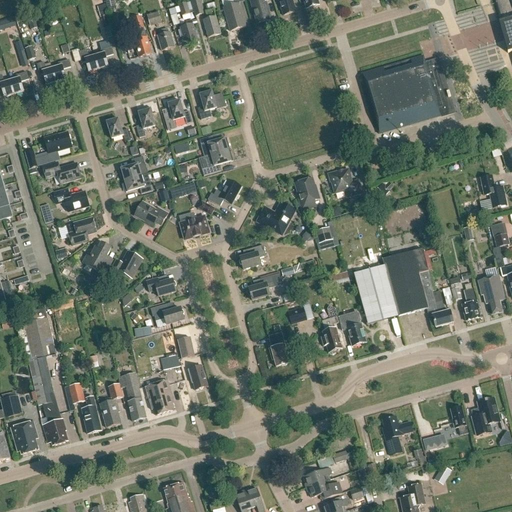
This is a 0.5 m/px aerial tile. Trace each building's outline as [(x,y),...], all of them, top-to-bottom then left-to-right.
[(104,0),(107,10),(116,7),(113,0),(104,0)] [(195,17),(204,15),(199,0),(197,0),(191,2),(195,17)] [(245,2),(243,0),(232,0),(234,7),(224,10),(230,33),(246,28),(239,4),(245,2)] [(273,1),(272,0),(259,0),(260,1),(251,3),(257,25),(271,21),(266,3),(273,1)] [(274,0),(276,0),(277,4),(279,3),(283,17),(296,14),(292,0),(274,0)] [(303,0),(307,10),(319,7),(317,0),(303,0)] [(511,0),(494,0),(499,17),(499,19),(505,18),(506,23),(511,21),(511,0)] [(182,17),(190,15),(187,4),(179,6),(182,17)] [(216,19),(214,11),(206,14),(208,21),(203,22),(208,39),(221,36),(216,18),(216,19)] [(28,16),(30,23),(38,21),(36,14),(28,16)] [(159,14),(147,17),(150,28),(162,25),(159,14)] [(105,29),(110,28),(106,17),(101,18),(105,29)] [(139,59),(152,56),(147,39),(146,39),(143,29),(144,29),(141,18),(133,20),(136,31),(137,31),(140,41),(134,42),(139,59)] [(187,22),(188,27),(180,29),(185,46),(198,42),(192,21),(187,22)] [(511,39),(502,41),(505,54),(509,53),(511,52),(511,21),(506,23),(511,39)] [(169,35),(167,30),(158,33),(160,37),(158,38),(162,53),(175,49),(170,34),(169,35)] [(124,35),(117,37),(122,56),(129,55),(124,35)] [(22,42),(15,44),(22,69),(29,67),(22,42)] [(108,42),(99,45),(101,52),(111,50),(108,42)] [(67,45),(61,47),(64,55),(70,53),(67,45)] [(29,62),(36,60),(33,49),(25,51),(29,62)] [(102,55),(95,58),(99,71),(109,68),(106,58),(113,56),(111,49),(111,50),(101,52),(102,55)] [(89,74),(99,71),(95,58),(89,59),(86,52),(80,54),(83,64),(86,63),(89,74)] [(426,65),(423,57),(410,60),(413,69),(386,76),(384,68),(361,75),(364,84),(367,83),(380,125),(376,126),(379,135),(453,114),(445,85),(438,61),(426,65)] [(60,68),(52,70),(56,83),(66,80),(63,70),(71,68),(69,62),(59,65),(60,68)] [(56,83),(52,70),(46,72),(44,64),(37,66),(40,76),(43,75),(46,86),(56,83)] [(17,80),(10,82),(14,96),(24,93),(21,83),(29,80),(27,74),(17,77),(17,80)] [(14,96),(10,82),(4,84),(2,76),(0,77),(0,88),(1,88),(4,99),(14,96)] [(214,97),(212,91),(201,94),(202,96),(200,96),(203,108),(198,110),(201,121),(212,118),(210,112),(216,110),(216,111),(226,108),(222,95),(214,97)] [(178,103),(178,101),(166,104),(168,111),(170,110),(173,123),(185,119),(187,126),(193,124),(189,112),(183,114),(180,102),(178,103)] [(153,115),(151,109),(140,112),(140,114),(138,114),(142,126),(136,128),(139,139),(145,138),(144,131),(155,128),(152,115),(153,115)] [(117,121),(116,119),(105,122),(107,129),(108,128),(112,141),(123,137),(125,144),(131,142),(128,130),(122,132),(118,120),(117,121)] [(210,127),(201,130),(203,136),(212,134),(210,127)] [(72,149),(67,134),(54,137),(44,140),(49,156),(72,149)] [(211,138),(199,141),(201,147),(202,147),(205,158),(211,156),(211,157),(230,151),(226,140),(213,144),(211,138)] [(497,148),(490,150),(494,163),(501,161),(497,148)] [(208,170),(202,171),(204,177),(209,175),(209,176),(221,172),(219,167),(233,163),(230,151),(211,157),(211,156),(205,158),(208,170)] [(30,170),(38,167),(33,152),(25,154),(30,170)] [(119,171),(122,183),(141,177),(148,175),(143,158),(131,161),(133,167),(119,171)] [(59,170),(57,164),(42,168),(46,180),(58,177),(60,186),(81,180),(76,165),(59,170)] [(187,167),(179,167),(179,175),(187,175),(187,167)] [(349,199),(353,198),(363,195),(359,182),(352,184),(349,171),(337,174),(336,173),(328,176),(330,184),(331,184),(335,196),(347,192),(349,199)] [(0,307),(7,305),(15,303),(9,282),(6,283),(1,285),(0,282),(0,221),(13,218),(10,207),(0,173),(0,307)] [(141,177),(122,183),(126,194),(140,190),(141,196),(153,193),(149,180),(143,182),(141,177)] [(484,197),(490,196),(493,210),(507,206),(503,188),(495,190),(492,177),(481,180),(484,197)] [(203,180),(197,182),(200,191),(203,189),(202,186),(205,186),(203,180)] [(309,181),(307,180),(304,181),(303,183),(296,185),(302,205),(300,206),(302,213),(314,209),(313,203),(320,201),(317,192),(315,193),(311,180),(309,181)] [(241,189),(229,182),(222,194),(216,192),(214,196),(211,195),(208,201),(220,208),(223,202),(231,206),(241,189)] [(379,190),(385,196),(393,188),(388,182),(379,190)] [(186,187),(170,192),(173,201),(188,196),(191,195),(188,186),(186,187)] [(69,197),(67,191),(54,194),(57,206),(66,204),(69,214),(89,208),(85,193),(69,197)] [(159,194),(162,204),(169,201),(166,192),(159,194)] [(366,197),(357,200),(360,208),(369,206),(366,197)] [(156,211),(142,203),(134,217),(145,224),(144,225),(152,229),(155,224),(161,228),(168,215),(157,209),(156,211)] [(211,217),(215,210),(202,203),(198,210),(211,217)] [(295,212),(281,205),(275,215),(265,210),(257,224),(282,237),(295,212)] [(49,216),(44,218),(46,225),(51,223),(52,219),(49,216)] [(209,235),(204,219),(180,226),(185,242),(193,239),(193,240),(201,237),(209,235)] [(89,243),(87,236),(96,233),(92,220),(66,228),(72,247),(89,243)] [(329,230),(315,233),(319,246),(332,242),(334,248),(339,247),(332,223),(328,224),(329,230)] [(470,228),(464,229),(467,242),(473,241),(470,228)] [(315,240),(307,232),(302,237),(308,242),(315,240)] [(505,235),(494,238),(497,249),(500,248),(510,246),(507,235),(505,235)] [(111,250),(101,244),(98,250),(95,248),(90,257),(87,255),(82,264),(98,273),(94,280),(100,284),(113,262),(106,258),(111,250)] [(266,258),(263,247),(251,250),(253,256),(240,260),(241,262),(239,263),(240,266),(242,267),(243,272),(261,267),(259,260),(266,258)] [(497,249),(493,250),(498,270),(501,270),(505,269),(500,248),(497,249)] [(65,250),(56,252),(58,261),(67,258),(65,250)] [(423,250),(391,259),(383,261),(384,267),(354,275),(367,324),(366,325),(367,326),(428,310),(430,317),(429,318),(433,317),(436,329),(453,325),(450,312),(443,313),(442,311),(445,310),(442,302),(436,304),(433,293),(434,292),(423,250)] [(141,262),(128,254),(122,266),(116,263),(109,276),(116,279),(120,273),(131,279),(141,262)] [(511,267),(505,269),(501,270),(503,278),(508,277),(510,286),(510,288),(511,292),(511,293),(511,267)] [(293,268),(281,271),(283,278),(295,275),(293,268)] [(347,273),(329,278),(331,288),(350,283),(347,273)] [(280,275),(272,278),(260,281),(262,287),(249,291),(249,292),(248,294),(249,297),(251,298),(252,302),(269,298),(268,291),(283,286),(280,275)] [(506,301),(500,276),(478,282),(482,297),(484,296),(486,305),(490,305),(490,307),(492,315),(502,313),(500,302),(506,301)] [(159,286),(158,280),(146,283),(149,294),(157,292),(158,299),(176,294),(174,289),(176,287),(175,284),(173,283),(172,282),(159,286)] [(458,286),(451,287),(455,304),(463,301),(458,286)] [(447,307),(454,305),(449,290),(443,291),(447,307)] [(464,292),(464,294),(467,306),(462,307),(466,323),(480,319),(478,310),(479,310),(477,303),(476,303),(473,292),(473,290),(464,292)] [(126,297),(122,301),(124,308),(126,306),(129,303),(132,301),(128,296),(126,297)] [(173,304),(164,307),(150,311),(152,318),(154,318),(155,323),(164,320),(166,327),(184,322),(182,317),(184,315),(183,312),(181,312),(180,310),(175,311),(173,304)] [(303,309),(287,314),(291,328),(314,321),(310,305),(303,307),(303,309)] [(329,319),(338,317),(336,310),(329,306),(327,310),(329,319)] [(350,339),(353,347),(354,347),(357,348),(359,346),(366,344),(363,332),(361,326),(357,314),(338,319),(342,332),(347,330),(350,339)] [(135,315),(131,320),(137,326),(141,321),(135,315)] [(0,321),(2,329),(18,325),(15,316),(0,320),(0,321)] [(322,323),(325,333),(322,334),(324,339),(320,340),(323,348),(327,347),(329,355),(331,354),(332,356),(336,355),(336,353),(342,351),(340,346),(341,346),(338,339),(338,338),(336,329),(335,330),(333,326),(336,325),(335,319),(322,323)] [(24,325),(21,326),(29,363),(39,407),(38,407),(39,407),(43,406),(49,425),(43,427),(49,444),(52,443),(53,447),(68,443),(64,431),(66,431),(63,422),(61,421),(57,422),(56,418),(59,414),(56,405),(52,404),(42,360),(56,357),(48,320),(24,325)] [(150,328),(135,331),(137,339),(151,336),(150,328)] [(287,366),(288,365),(287,365),(283,349),(285,348),(285,349),(286,349),(282,334),(272,336),(275,348),(269,350),(272,362),(275,361),(277,368),(276,368),(277,369),(282,367),(287,366)] [(182,361),(194,358),(190,339),(178,342),(182,361)] [(97,357),(90,358),(92,369),(99,368),(97,357)] [(182,377),(180,368),(178,357),(161,361),(161,360),(153,362),(154,367),(162,366),(163,372),(177,369),(178,378),(182,377)] [(208,388),(202,367),(188,371),(192,384),(193,385),(195,392),(208,388)] [(147,420),(135,375),(119,379),(121,390),(126,389),(130,403),(128,404),(133,423),(147,420)] [(174,404),(167,382),(145,388),(151,411),(154,410),(156,417),(174,412),(172,404),(174,404)] [(73,406),(85,403),(80,385),(69,388),(73,406)] [(123,399),(119,385),(108,388),(112,402),(100,405),(106,429),(121,425),(118,414),(119,413),(116,401),(123,399)] [(18,396),(0,401),(5,419),(23,415),(18,396)] [(101,432),(93,399),(86,400),(88,409),(82,411),(88,436),(101,432)] [(500,423),(494,400),(478,404),(481,417),(472,419),(477,437),(491,434),(490,426),(500,423)] [(463,416),(461,408),(451,411),(454,421),(453,422),(455,430),(458,429),(460,437),(468,435),(466,427),(464,416),(463,416)] [(384,429),(382,429),(390,457),(403,454),(398,438),(403,436),(413,433),(410,423),(400,426),(398,426),(396,418),(382,422),(384,429)] [(38,440),(33,423),(11,429),(18,454),(20,453),(21,457),(39,451),(36,441),(38,440)] [(433,434),(439,452),(451,449),(445,431),(433,434)] [(498,433),(500,445),(511,443),(509,432),(498,433)] [(0,462),(10,460),(2,433),(0,433),(0,462)] [(335,464),(348,459),(346,452),(332,456),(335,464)] [(426,457),(419,458),(421,466),(428,465),(426,457)] [(443,466),(437,477),(446,482),(451,471),(443,466)] [(305,486),(306,490),(330,481),(328,476),(332,475),(330,470),(304,478),(307,485),(305,486)] [(367,478),(360,480),(362,487),(368,485),(369,484),(367,478)] [(330,481),(306,490),(307,493),(309,493),(311,499),(320,496),(322,502),(343,495),(339,484),(332,486),(330,481)] [(183,484),(164,490),(168,505),(167,505),(168,510),(166,510),(166,511),(194,511),(192,503),(190,503),(189,499),(188,499),(183,484)] [(418,511),(418,509),(420,506),(421,507),(426,506),(421,486),(408,489),(410,496),(407,499),(407,498),(400,500),(402,511),(418,511)] [(353,501),(364,497),(361,488),(350,492),(353,501)] [(245,491),(252,510),(257,508),(258,511),(264,511),(257,490),(250,492),(249,490),(245,491)] [(252,510),(245,491),(242,493),(242,495),(236,497),(240,511),(246,511),(247,511),(252,510)] [(147,511),(143,496),(130,500),(131,503),(128,504),(130,511),(147,511)] [(342,511),(341,509),(350,505),(349,500),(323,509),(324,511),(342,511)]
